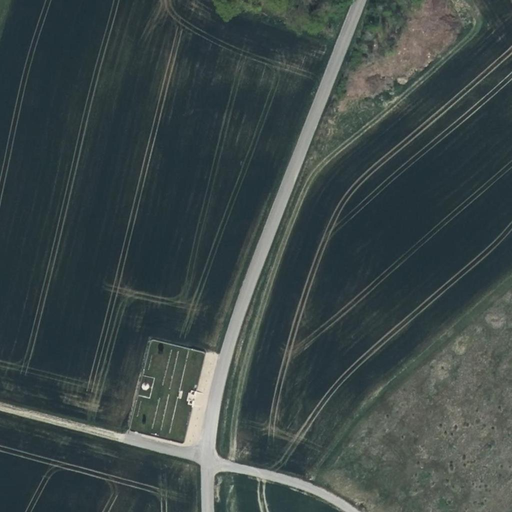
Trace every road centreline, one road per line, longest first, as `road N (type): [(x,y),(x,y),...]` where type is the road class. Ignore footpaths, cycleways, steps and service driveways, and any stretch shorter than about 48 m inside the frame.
road 1 (unclassified): [(212,459),(218,392),(360,0)]
road 2 (unclassified): [(212,459),(309,484),(358,511)]
road 3 (track): [(0,404),(124,436)]
